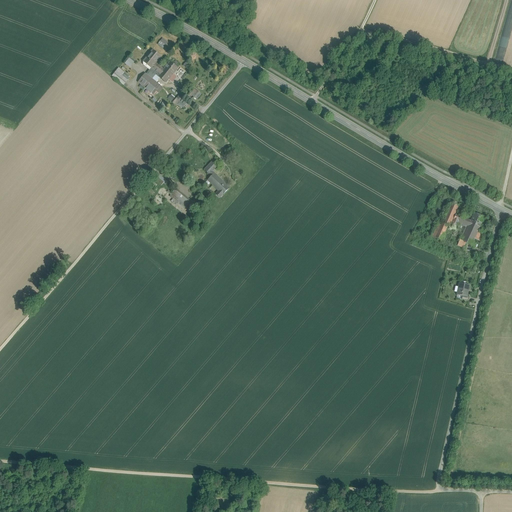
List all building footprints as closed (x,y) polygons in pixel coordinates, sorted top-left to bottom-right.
[(162,38),(157,44),(163,49),(168,42),(162,38)] [(144,61),(152,67),(155,63),(160,57),(152,50),(144,61)] [(129,59),(125,64),(130,67),(134,63),(129,59)] [(160,74),(159,76),(166,82),(170,77),(171,78),(172,76),(171,76),(172,75),(165,69),(164,70),(155,63),(152,67),(160,74)] [(165,69),(172,75),(177,68),(170,63),(165,69)] [(158,76),(159,76),(160,74),(152,67),(146,74),(152,79),(156,75),(158,76)] [(124,73),(119,68),(112,76),(123,85),(127,80),(122,76),(124,73)] [(146,74),(145,74),(139,83),(153,94),(160,86),(157,83),(152,79),(146,74)] [(189,93),(194,97),(198,92),(193,88),(189,93)] [(216,194),(220,198),(223,195),(229,188),(214,174),(212,172),(216,167),(212,163),(205,170),(209,175),(210,174),(212,176),(208,180),(219,191),(216,194)] [(162,183),(165,185),(168,181),(157,174),(153,179),(161,185),(162,183)] [(176,189),(170,196),(185,208),(191,201),(176,189)] [(442,223),(448,226),(455,229),(458,222),(468,226),(462,241),(460,240),(457,246),(463,248),(465,243),(472,246),(475,239),(477,240),(480,233),(478,232),(479,229),(469,224),(470,222),(469,222),(469,221),(456,215),(459,206),(451,203),(442,223)] [(469,224),(479,229),(484,218),(474,213),(470,222),(469,224)] [(442,223),(438,222),(432,237),(441,241),(448,226),(442,223)] [(467,297),(469,285),(459,283),(457,295),(462,296),(466,297),(467,297)]
